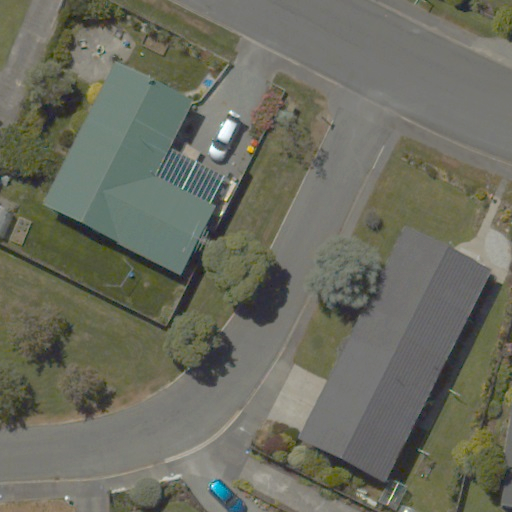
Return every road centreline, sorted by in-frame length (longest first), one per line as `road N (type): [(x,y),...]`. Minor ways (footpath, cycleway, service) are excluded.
road 1 (residential): [(0,453),(149,436),(202,412),(226,385),(370,111),(400,69)]
road 2 (residential): [(266,0),(400,69)]
road 3 (residential): [(400,69),(511,115)]
